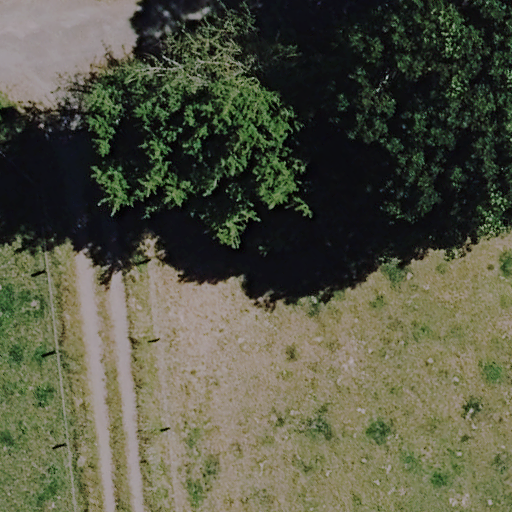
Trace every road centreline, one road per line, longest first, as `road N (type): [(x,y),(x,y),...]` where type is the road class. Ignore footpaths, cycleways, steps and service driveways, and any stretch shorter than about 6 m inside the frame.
road 1 (track): [(0,66),(166,43),(511,23)]
road 2 (track): [(161,0),(203,511)]
